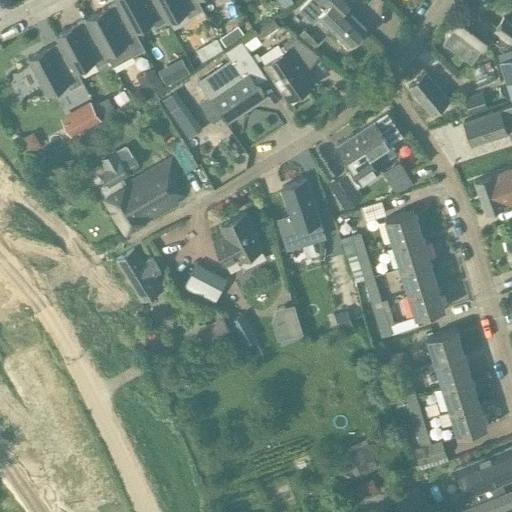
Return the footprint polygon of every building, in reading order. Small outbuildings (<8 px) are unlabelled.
[(117,0),(87,17),(109,59),(112,65),(144,48),(134,29),(133,29),(118,0),(117,0)] [(116,0),(117,0),(118,0),(133,29),(134,29),(152,19),(155,26),(168,19),(157,0),(116,0)] [(157,0),(168,19),(186,9),(190,15),(203,8),(198,0),(157,0)] [(307,0),(299,8),(313,21),(319,16),(329,26),(327,28),(336,37),(338,35),(350,46),(352,43),(355,45),(366,34),(363,32),(366,29),(345,8),(352,1),(353,0),(352,0),(307,0)] [(488,26),(466,11),(443,43),(471,63),(480,50),(482,51),(491,39),(500,45),(507,42),(509,43),(511,42),(511,23),(503,17),(494,29),(489,25),(488,26)] [(273,16),(254,29),(261,38),(263,37),(280,26),(273,16)] [(55,34),(59,40),(75,69),(76,68),(94,59),(97,65),(109,59),(87,17),(55,34)] [(209,29),(194,35),(201,55),(217,49),(209,29)] [(264,63),(288,98),(313,81),(302,65),(306,62),(310,65),(319,53),(295,35),(282,44),(285,48),(264,63)] [(241,39),(224,50),(230,59),(232,63),(250,51),(241,39)] [(59,40),(28,57),(47,92),(66,82),(70,88),(83,81),(76,68),(75,69),(59,40)] [(230,59),(199,79),(227,120),(264,94),(256,82),(265,76),(252,55),(250,51),(232,63),(230,59)] [(164,84),(188,70),(179,55),(155,69),(164,84)] [(511,56),(500,60),(506,81),(511,98),(511,97),(511,56)] [(425,70),(408,84),(433,114),(449,100),(425,70)] [(182,138),(194,131),(170,91),(159,98),(182,138)] [(464,97),(469,112),(486,106),(482,92),(464,97)] [(143,106),(148,113),(147,113),(168,148),(171,147),(185,172),(198,164),(162,104),(157,97),(143,106)] [(100,122),(90,103),(61,119),(71,137),(100,122)] [(511,111),(501,115),(499,108),(464,120),(471,143),(502,133),(506,144),(511,141),(511,111)] [(374,120),(354,133),(376,166),(396,153),(386,138),(399,129),(387,111),(374,120)] [(354,133),(335,145),(350,168),(347,171),(347,172),(356,185),(379,170),(376,166),(354,133)] [(178,200),(175,196),(183,192),(183,191),(183,189),(175,176),(181,172),(171,156),(125,183),(122,176),(127,173),(126,171),(138,165),(133,154),(122,161),(115,149),(100,158),(107,169),(101,172),(108,185),(101,189),(104,195),(125,231),(178,200)] [(381,172),(385,177),(395,193),(413,181),(399,160),(381,172)] [(491,174),(475,179),(486,211),(502,205),(511,201),(511,165),(491,173),(491,174)] [(347,172),(329,183),(345,207),(363,196),(356,185),(347,172)] [(291,211),(277,215),(287,246),(323,234),(319,219),(305,179),(283,186),(291,211)] [(385,218),(393,243),(421,234),(413,209),(385,218)] [(245,212),(221,224),(225,233),(213,239),(225,264),(238,258),(238,259),(263,246),(245,212)] [(360,231),(341,237),(348,257),(366,251),(360,231)] [(421,234),(393,243),(400,267),(429,258),(421,234)] [(134,247),(116,259),(118,261),(125,272),(142,300),(162,287),(154,275),(160,270),(152,256),(143,262),(134,247)] [(366,251),(348,257),(355,281),(374,275),(366,251)] [(350,281),(348,261),(337,262),(336,256),(321,258),(322,263),(326,263),(328,283),(350,281)] [(429,258),(400,267),(408,291),(436,282),(429,258)] [(228,279),(196,262),(194,264),(188,261),(179,277),(218,298),(228,279)] [(374,275),(355,281),(363,306),(371,303),(382,300),(374,275)] [(436,282),(408,291),(416,316),(444,307),(436,282)] [(382,300),(371,303),(373,308),(372,308),(380,336),(410,327),(408,319),(389,325),(384,308),(390,307),(388,301),(394,300),(393,296),(382,300)] [(272,317),(278,338),(302,330),(293,302),(275,307),(272,317)] [(242,314),(233,318),(240,332),(249,328),(242,314)] [(206,346),(233,332),(223,315),(197,330),(206,346)] [(427,336),(435,361),(463,352),(456,327),(427,336)] [(391,353),(397,369),(398,373),(408,370),(402,350),(391,353)] [(463,352),(435,361),(442,385),(471,377),(463,352)] [(399,377),(405,397),(415,394),(409,374),(399,377)] [(471,377),(442,385),(450,410),(478,401),(471,377)] [(415,394),(405,397),(413,421),(423,418),(415,394)] [(478,401),(450,410),(458,435),(486,426),(478,401)] [(423,418),(413,421),(420,445),(414,447),(419,464),(447,455),(441,438),(430,442),(423,418)] [(333,460),(340,479),(351,475),(351,477),(378,466),(366,437),(340,447),(343,456),(333,460)] [(456,468),(463,485),(456,488),(460,497),(466,494),(467,494),(501,480),(511,475),(511,446),(456,468)] [(501,480),(467,494),(471,503),(505,489),(501,480)] [(426,511),(416,484),(392,494),(399,511),(426,511)] [(511,511),(511,487),(450,511),(511,511)]
